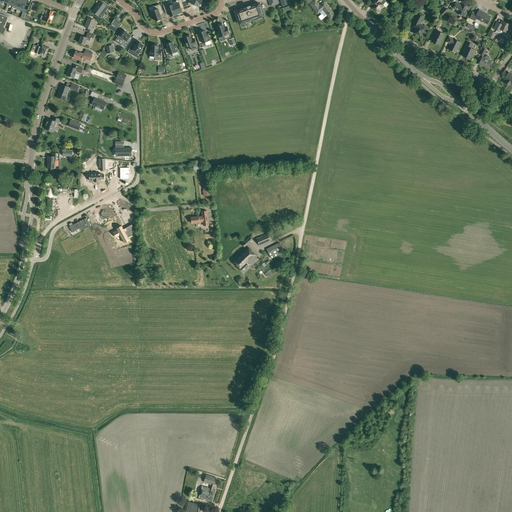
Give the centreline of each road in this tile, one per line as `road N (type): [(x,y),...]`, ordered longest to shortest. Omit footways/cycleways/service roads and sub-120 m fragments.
road 1 (track): [(219,511),(283,325),(353,9)]
road 2 (secondary): [(30,181),(36,127),(74,13)]
road 3 (primary): [(511,149),(389,46)]
road 4 (residential): [(118,0),(152,33),(214,14),(221,0)]
road 5 (unclassified): [(24,260),(45,258),(57,227),(116,194)]
